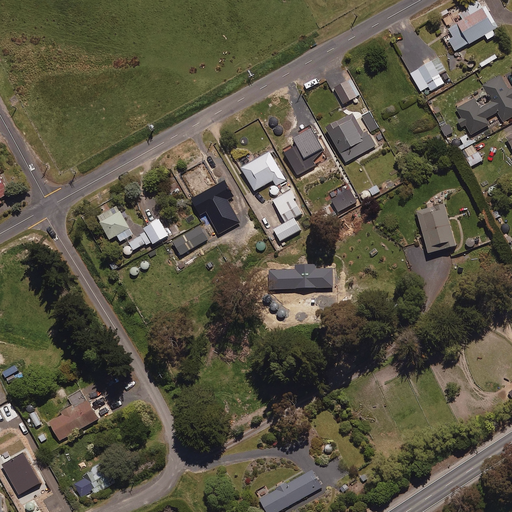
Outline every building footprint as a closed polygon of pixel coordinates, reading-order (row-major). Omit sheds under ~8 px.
[(499,29),(492,17),(487,9),(483,11),(479,3),(458,15),(462,22),(448,30),(452,37),(448,40),(456,54),(499,29)] [(446,72),(439,59),(419,70),(426,83),(446,72)] [(511,117),(511,93),(502,76),(484,86),(493,103),(481,109),(475,99),(456,110),(471,136),(490,126),(486,120),(499,113),(504,122),(511,117)] [(355,87),(352,80),(336,89),(344,105),(360,96),(355,87)] [(379,128),(371,113),(363,117),(371,132),(379,128)] [(367,138),(353,114),(327,129),(346,163),(376,146),(370,137),(367,138)] [(453,133),(448,124),(441,128),(446,137),(453,133)] [(483,161),(475,146),(463,152),(472,168),(483,161)] [(286,181),(270,154),(242,170),(255,192),(273,182),(277,187),(286,181)] [(10,195),(0,176),(0,205),(3,204),(1,199),(10,195)] [(302,215),(290,192),(273,201),(286,224),(274,231),(280,243),(301,231),(295,219),(302,215)] [(457,248),(445,206),(418,213),(429,256),(457,248)] [(120,213),(117,207),(98,218),(102,224),(111,240),(118,237),(121,243),(133,235),(120,213)] [(208,240),(200,227),(173,243),(181,256),(208,240)] [(162,237),(157,228),(129,244),(133,252),(146,244),(147,246),(162,237)] [(101,420),(91,402),(76,410),(75,409),(51,422),(61,441),(101,420)] [(118,482),(106,461),(89,470),(92,475),(73,485),(82,500),(94,493),(95,495),(118,482)] [(280,511),(322,488),(313,471),(260,500),(266,511),(280,511)]
